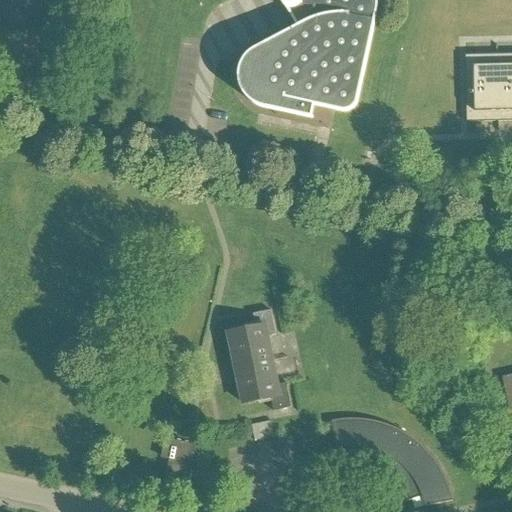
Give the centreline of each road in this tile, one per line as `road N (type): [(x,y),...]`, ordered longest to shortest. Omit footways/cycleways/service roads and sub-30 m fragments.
road 1 (residential): [(187,168),(213,33),(248,0)]
road 2 (unclassified): [(124,511),(0,487)]
